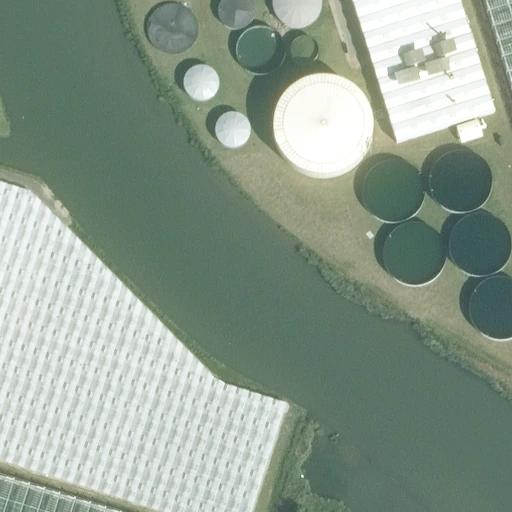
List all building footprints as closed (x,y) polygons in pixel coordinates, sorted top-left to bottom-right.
[(235,31),(259,15),(248,0),(226,0),(218,6),(235,31)] [(351,0),(397,145),(494,115),(458,0),(351,0)] [(511,0),(482,0),(511,95),(511,0)] [(184,1),(149,14),(164,52),(198,38),(184,1)] [(271,66),(283,36),(251,24),(240,55),(271,66)] [(281,90),(277,133),(287,171),(334,176),(342,173),(343,161),(369,154),(372,127),(360,82),(323,79),(281,90)] [(436,152),(434,208),(486,210),(488,154),(436,152)] [(374,221),(426,208),(413,157),(361,170),(374,221)] [(0,461),(154,511),(250,511),(284,406),(224,386),(212,380),(129,296),(50,214),(30,193),(0,184),(0,461)] [(505,270),(504,216),(462,217),(463,270),(505,270)] [(439,280),(438,225),(389,226),(390,280),(439,280)] [(492,316),(477,317),(478,333),(511,332),(511,296),(491,297),(492,316)] [(0,511),(113,511),(0,477),(0,511)]
